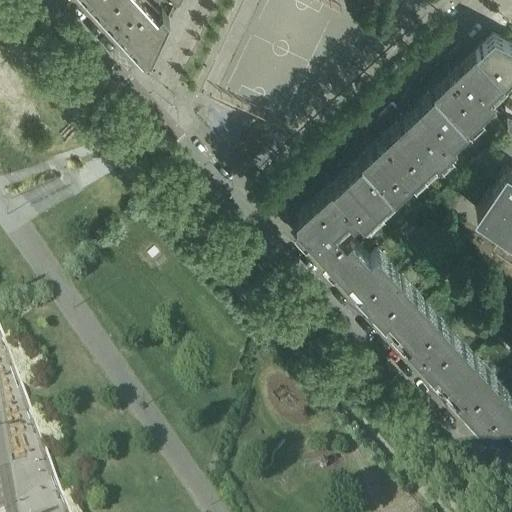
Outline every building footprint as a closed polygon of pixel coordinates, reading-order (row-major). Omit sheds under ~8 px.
[(157,12),(145,0),(91,0),(128,41),(131,38),(148,57),(168,16),(169,16),(161,8),(157,12)] [(511,41),(493,32),(474,49),(502,79),(503,80),(511,71),(511,72),(511,41)] [(488,93),(502,79),(474,49),(433,87),(467,124),(494,99),(488,93)] [(433,87),(419,100),(453,137),(467,124),(433,87)] [(419,100),(380,135),(414,173),(434,154),(437,157),(455,140),(453,137),(419,100)] [(414,173),(380,135),(346,167),(380,205),(414,173)] [(511,169),(505,164),(497,175),(496,175),(490,184),(490,186),(475,207),(511,232),(511,169)] [(380,205),(346,167),(295,214),(295,222),(320,249),(339,231),(333,225),(346,212),(352,218),(358,211),(365,219),(380,205)] [(297,511),(71,265),(72,265),(53,244),(53,245),(7,195),(8,195),(3,190),(0,191),(0,341),(45,464),(63,511),(297,511)] [(511,327),(411,218),(401,227),(511,348),(511,327)] [(405,278),(376,247),(369,253),(350,233),(344,237),(339,231),(320,249),(373,307),(405,278)] [(450,327),(423,297),(405,278),(373,307),(419,356),(450,327)] [(511,417),(511,393),(496,376),(450,327),(419,356),(492,436),(511,417)]
